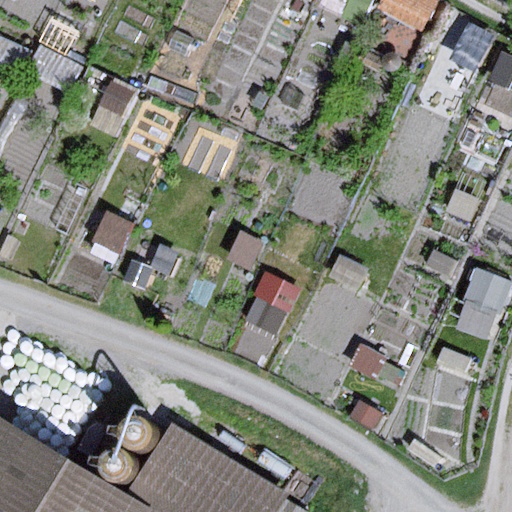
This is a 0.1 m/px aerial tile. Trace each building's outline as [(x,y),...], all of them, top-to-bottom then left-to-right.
[(430,22),(439,0),(389,0),(388,3),(430,22)] [(124,434),(125,439),(128,444),(132,448),(137,450),(143,451),(148,450),(153,446),(157,442),(159,436),(159,430),(157,425),(153,420),(148,417),(142,416),(136,417),(131,420),(127,424),(125,428),(124,434)] [(129,498),(0,420),(0,511),(150,511),(151,511),(129,498)] [(276,511),(288,495),(171,424),(129,498),(151,511),(276,511)] [(104,465),(105,471),(108,476),(112,480),(117,482),(123,482),(128,481),(133,478),(137,473),(139,468),(139,462),(137,456),(133,452),(128,449),(122,448),(117,448),(111,451),(108,455),(105,460),(104,465)]
